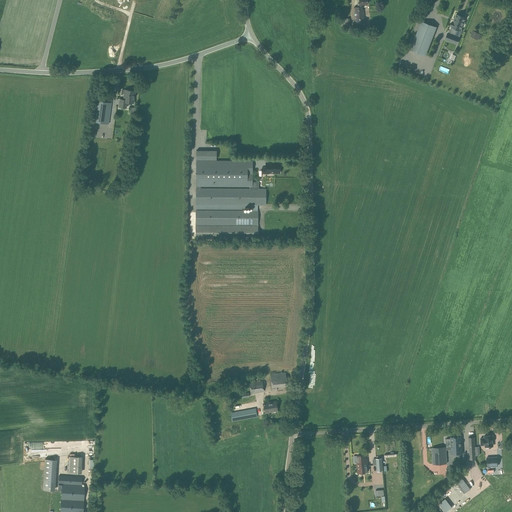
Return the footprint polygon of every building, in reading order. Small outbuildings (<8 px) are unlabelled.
[(358,7),(354,7),(355,23),(364,22),(363,10),(362,10),(362,4),(367,4),(367,0),(359,0),(359,3),(358,4),(358,7)] [(463,22),(465,18),(457,15),(454,22),(452,22),(451,26),(453,26),(450,34),(448,33),(446,39),(456,43),(459,37),(455,36),(458,29),(460,30),(462,26),(463,26),(465,22),(463,22)] [(350,18),(340,19),(341,28),(345,28),(345,32),(351,31),(350,18)] [(436,27),(422,22),(411,50),(425,55),(436,27)] [(478,40),(481,34),(473,31),(471,36),(478,40)] [(127,102),(133,103),(135,91),(125,90),(123,100),(120,99),(119,107),(126,108),(127,102)] [(109,124),(111,103),(95,101),(92,122),(109,124)] [(196,150),(196,186),(252,186),(252,160),(201,160),(201,159),(216,159),(216,151),(196,150)] [(262,168),(262,174),(266,174),(266,173),(280,173),(280,163),(266,163),(266,168),(262,168)] [(196,210),(195,239),(258,240),(258,205),(266,205),(266,189),(196,188),(196,209),(242,210),(242,208),(249,208),(249,211),(196,210)] [(276,401),(264,403),(265,413),(277,411),(276,401)] [(256,408),(231,413),(232,421),(257,417),(256,408)] [(485,438),(480,438),(481,445),(485,445),(485,446),(493,446),(492,435),(484,435),(485,438)] [(461,437),(450,437),(451,453),(462,453),(461,437)] [(447,463),(446,447),(432,448),(433,464),(447,463)] [(358,462),(357,462),(358,473),(368,472),(367,459),(366,459),(366,454),(357,455),(358,462)] [(68,472),(80,472),(80,456),(68,455),(68,472)] [(498,466),(498,457),(487,458),(487,466),(498,466)] [(58,475),(58,483),(62,483),(60,511),(83,511),(84,484),(82,484),(82,476),(58,475)] [(455,480),(466,493),(471,490),(460,476),(455,480)] [(43,490),(53,490),(54,480),(44,479),(43,490)] [(448,494),(442,498),(449,509),(455,505),(448,494)]
